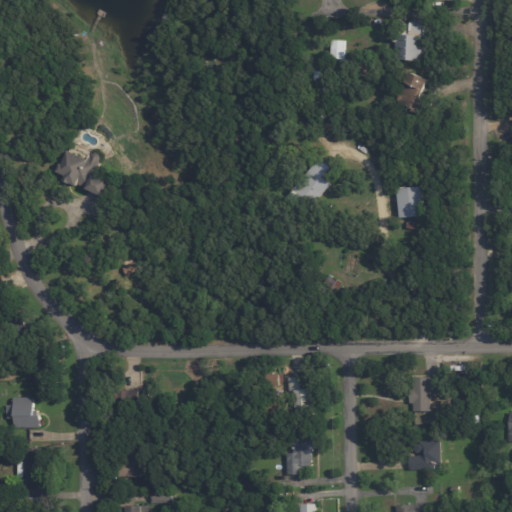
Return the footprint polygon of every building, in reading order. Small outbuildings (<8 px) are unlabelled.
[(313,12),(314,18),(305,19),(305,11),(313,11),(313,12)] [(426,37),(425,62),(400,62),(400,37),(426,37)] [(347,40),(347,59),(333,58),(333,40),(347,40)] [(431,81),(423,100),(429,102),(424,113),(397,102),(402,93),(403,93),(408,82),(409,82),(413,73),(431,81)] [(92,159),(94,157),(95,157),(99,156),(102,157),(103,162),(102,164),(103,165),(97,179),(109,185),(103,199),(88,191),(80,187),(78,190),(65,184),(67,179),(58,174),(62,166),(64,167),(70,154),(90,164),(92,159)] [(321,159),(331,167),(323,177),(331,184),(317,201),(310,195),(299,207),(287,197),(320,158),(321,159)] [(400,202),(399,188),(423,186),(426,215),(402,217),(400,202)] [(298,207),(304,212),(297,221),(289,215),(297,206),(298,207)] [(322,270),(342,281),(334,294),(313,282),(321,269),(322,270)] [(26,327),(35,344),(15,354),(10,345),(17,341),(9,326),(22,319),(26,327)] [(291,377),(304,377),(304,390),(315,390),(316,415),(293,416),(291,377)] [(414,404),(411,403),(411,390),(414,390),(415,377),(432,377),(439,377),(439,391),(433,391),(432,412),(414,411),(414,404)] [(139,402),(139,403),(135,403),(134,423),(120,422),(121,414),(118,414),(118,407),(120,407),(120,392),(139,393),(139,402)] [(35,409),(35,417),(41,417),(41,429),(13,430),(13,418),(8,418),(7,407),(14,407),(14,400),(35,400),(35,409)] [(315,442),(316,451),(314,451),(314,466),(303,466),(303,474),(289,475),(289,453),(295,453),(295,433),(314,433),(314,440),(315,440),(315,442)] [(442,454),(442,464),(435,464),(435,469),(411,469),(411,455),(421,455),(421,453),(417,453),(416,451),(416,447),(417,444),(420,444),(420,441),(442,440),(442,454)] [(49,488),(32,488),(32,480),(18,480),(18,459),(25,459),(25,450),(49,450),(49,488)] [(147,451),(146,479),(118,478),(119,464),(127,464),(127,451),(147,451)] [(173,505),(151,506),(151,492),(172,491),(173,505)] [(317,511),(317,502),(301,502),(300,511),(317,511)] [(426,511),(426,503),(396,503),(396,511),(426,511)]
